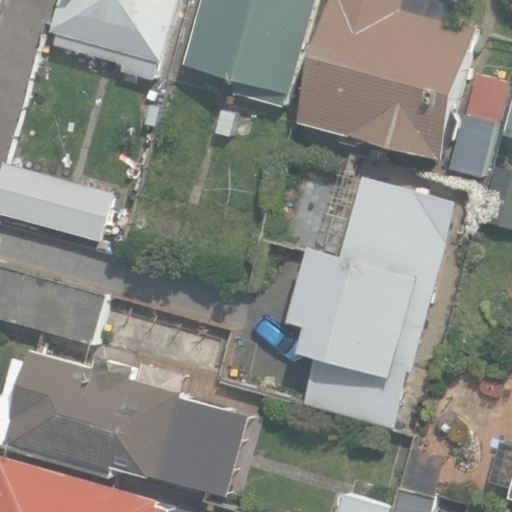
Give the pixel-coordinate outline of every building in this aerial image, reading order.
[(161,76),(166,59),(169,60),(185,0),(65,0),(58,28),(63,29),(59,41),(129,60),(127,67),(161,76)] [(297,105),(326,0),(209,0),(193,60),(244,74),(240,90),(297,105)] [(358,130),(450,155),(486,23),(463,16),(464,8),(464,0),(338,0),(305,118),(357,133),(358,130)] [(511,91),(511,79),(483,71),(471,110),(504,120),(511,91)] [(122,190),(10,159),(0,195),(0,208),(108,239),(122,190)] [(511,205),(511,164),(501,161),(490,199),(511,205)] [(310,399),(400,425),(465,197),(372,170),(351,249),(320,240),(298,316),(316,321),(308,346),(323,351),(310,399)] [(115,288),(0,256),(0,313),(101,340),(115,288)] [(0,437),(120,473),(123,463),(157,473),(158,470),(220,489),(229,456),(192,447),(208,393),(138,374),(141,361),(105,351),(102,361),(39,342),(36,356),(22,352),(11,389),(4,390),(0,392),(0,437)] [(511,483),(511,437),(505,435),(494,478),(511,483)] [(0,511),(175,511),(178,505),(165,501),(167,495),(4,447),(0,461),(0,511)] [(435,511),(440,496),(406,487),(398,511),(435,511)] [(349,488),(342,511),(395,511),(399,502),(349,488)]
